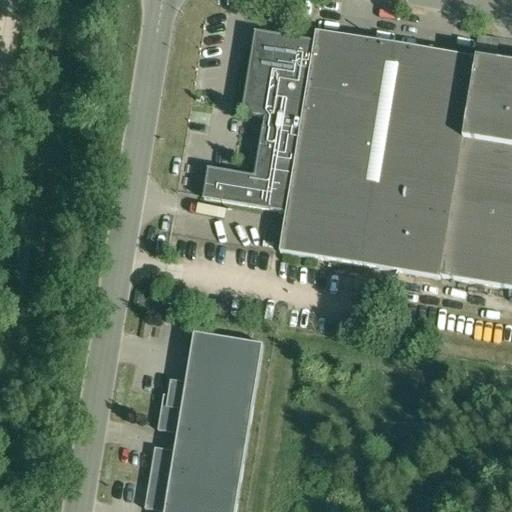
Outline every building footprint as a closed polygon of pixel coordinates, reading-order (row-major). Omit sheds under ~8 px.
[(289,36),(290,26),(276,24),(274,34),(289,36)] [(511,66),(477,61),(317,35),(315,44),(256,35),(243,115),(266,119),(256,179),(209,172),(204,201),(287,215),(281,255),(440,281),(441,279),(511,290),(511,66)] [(173,386),(171,398),(253,411),(264,347),(194,335),(186,388),(173,386)] [(153,464),(242,479),(253,411),(171,398),(164,397),(158,432),(178,436),(175,453),(155,450),(153,464)] [(153,464),(145,511),(151,511),(236,511),(242,479),(153,464)]
